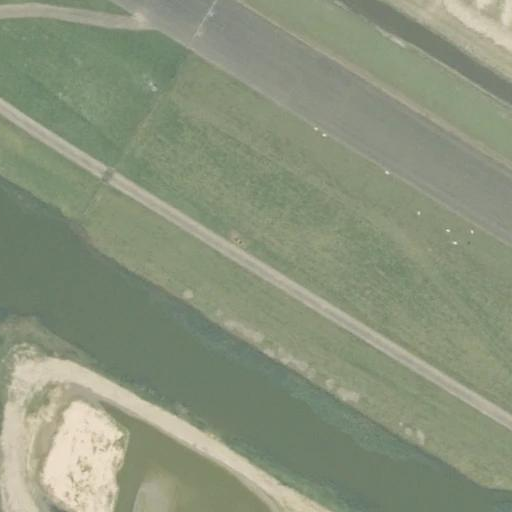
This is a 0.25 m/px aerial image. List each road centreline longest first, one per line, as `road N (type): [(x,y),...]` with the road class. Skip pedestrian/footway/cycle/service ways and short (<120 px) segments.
road 1 (track): [(121,0),(511,241)]
road 2 (track): [(0,11),(158,22)]
